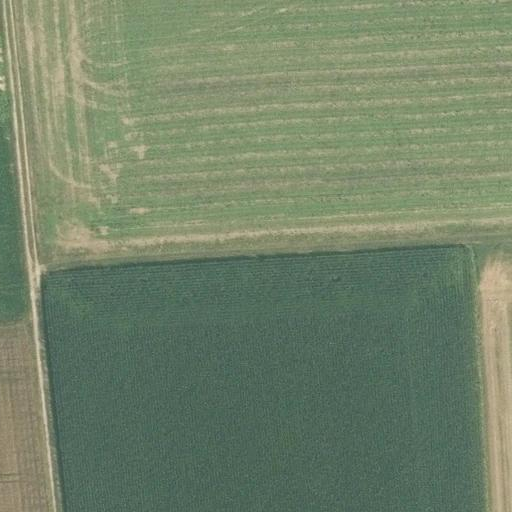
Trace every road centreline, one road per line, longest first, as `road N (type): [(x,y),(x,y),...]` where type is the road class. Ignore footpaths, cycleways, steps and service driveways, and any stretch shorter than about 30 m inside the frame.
road 1 (track): [(511,239),(32,268)]
road 2 (track): [(32,268),(5,0)]
road 3 (track): [(56,511),(32,268)]
